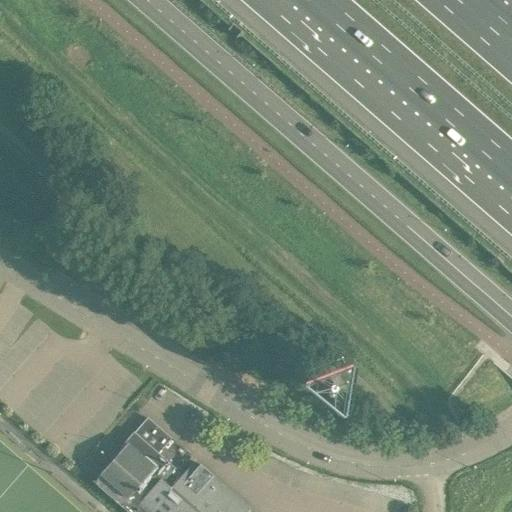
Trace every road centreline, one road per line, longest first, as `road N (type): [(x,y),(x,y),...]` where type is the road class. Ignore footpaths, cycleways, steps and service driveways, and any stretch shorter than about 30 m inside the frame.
road 1 (tertiary): [(511,319),(142,0)]
road 2 (unclassified): [(431,464),(372,466),(320,456),(251,424),(0,266)]
road 3 (motorway): [(299,0),(511,185)]
